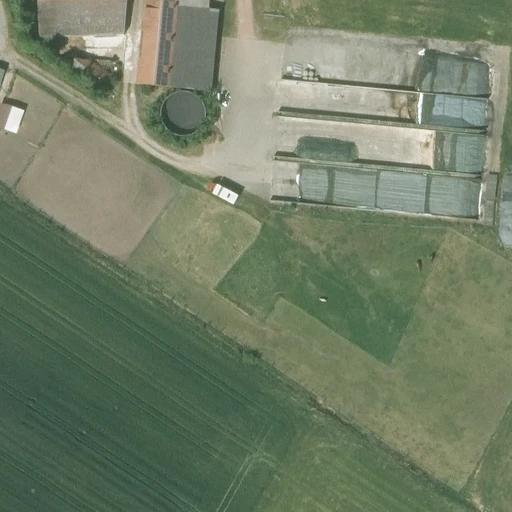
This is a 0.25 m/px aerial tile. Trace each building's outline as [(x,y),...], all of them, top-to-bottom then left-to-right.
[(36,0),(38,39),(125,35),(127,0),(36,0)] [(146,0),(139,86),(179,90),(187,10),(206,12),(207,0),(146,0)] [(404,91),(312,83),(312,92),(324,93),(323,104),(393,110),(393,107),(402,108),(404,91)] [(194,101),(187,99),(179,100),(173,103),(168,109),(165,116),(165,123),(167,130),(172,136),(178,140),(185,142),(192,141),(199,137),(204,132),(207,125),(207,117),(205,110),(200,105),(194,101)] [(0,128),(7,131),(15,108),(1,103),(0,106),(0,128)] [(285,162),(482,174),(485,129),(288,116),(285,162)]
